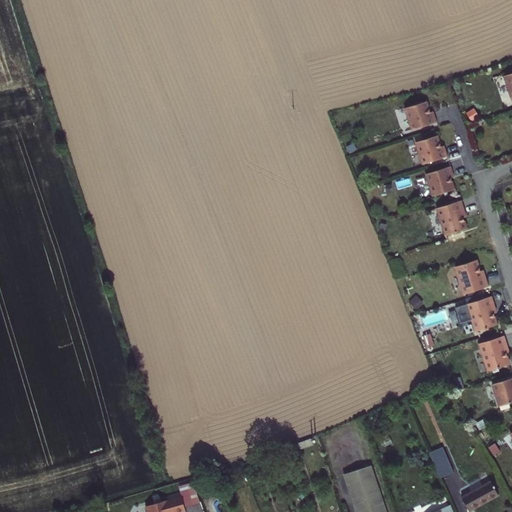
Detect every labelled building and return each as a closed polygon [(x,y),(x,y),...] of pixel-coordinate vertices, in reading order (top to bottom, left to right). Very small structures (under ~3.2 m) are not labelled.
[(427,99),(406,106),(413,128),(438,121),(435,113),(432,114),(427,99)] [(439,134),(417,140),(424,163),(449,155),(446,147),(443,148),(439,134)] [(432,195),(453,188),(449,173),(452,172),(449,165),(425,173),(432,195)] [(466,213),(462,200),(437,207),(446,235),(467,228),(462,214),(466,213)] [(482,272),(477,258),(456,265),(464,292),(489,285),(485,271),(482,272)] [(496,306),(492,294),(467,301),(476,329),(497,322),(492,307),(496,306)] [(510,348),(506,335),(481,343),(490,370),(511,363),(507,349),(510,348)] [(511,376),(493,383),(500,405),(511,401),(511,376)] [(439,471),(449,466),(441,448),(431,453),(439,471)] [(387,511),(372,464),(344,473),(356,511),(387,511)] [(470,511),(498,496),(490,481),(482,485),(479,480),(475,479),(467,483),(465,488),(468,493),(462,497),(470,511)] [(181,493),(144,504),(145,511),(184,511),(187,511),(185,506),(200,502),(194,480),(178,485),(181,493)]
